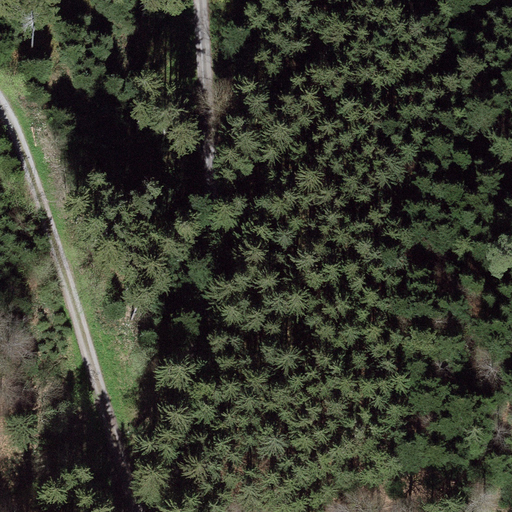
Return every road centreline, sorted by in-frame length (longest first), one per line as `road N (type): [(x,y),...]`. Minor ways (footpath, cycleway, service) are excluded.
road 1 (unclassified): [(159,511),(202,251),(207,178),(198,0)]
road 2 (track): [(146,511),(23,143),(0,96)]
